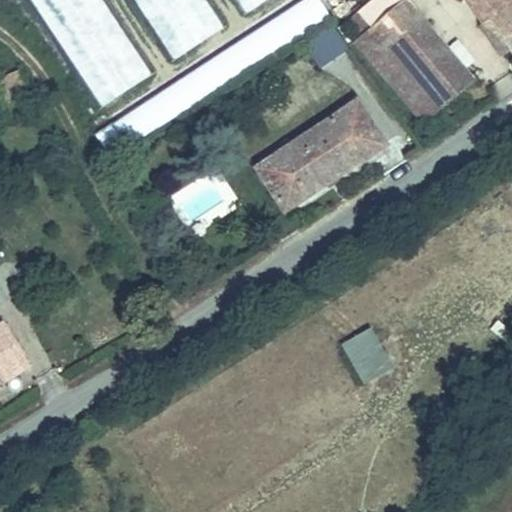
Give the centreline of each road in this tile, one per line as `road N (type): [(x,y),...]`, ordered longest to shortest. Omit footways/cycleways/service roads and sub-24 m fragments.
road 1 (tertiary): [(0,449),(511,114)]
road 2 (track): [(187,331),(38,74),(0,39)]
